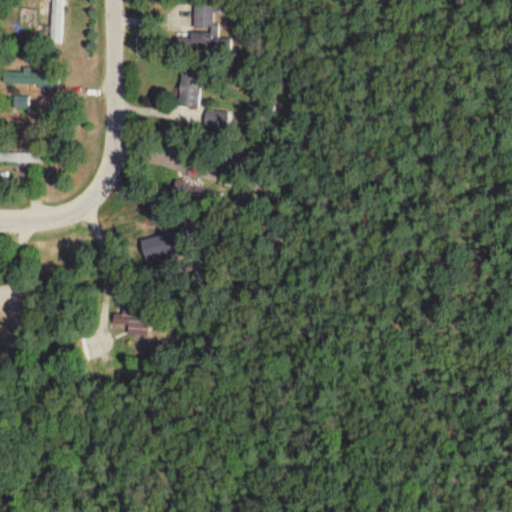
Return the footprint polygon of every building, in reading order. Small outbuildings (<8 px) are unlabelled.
[(42,18),(52,18),(52,46),(65,46),(65,0),(52,0),(53,6),(42,6),(42,18)] [(215,7),(196,7),(196,31),(215,31),(215,7)] [(49,75),(4,75),(4,86),(49,86),(49,75)] [(200,110),(202,76),(182,75),(180,109),(200,110)] [(207,131),(234,131),(234,115),(207,115),(207,131)] [(46,155),(0,154),(0,165),(46,165),(46,155)] [(229,196),(178,183),(174,197),(226,210),(229,196)] [(170,264),(181,262),(175,235),(165,237),(170,264)] [(130,329),(129,336),(156,339),(158,318),(115,312),(113,327),(130,329)]
